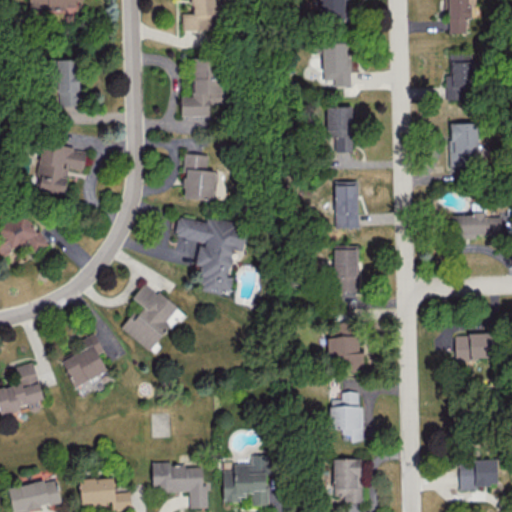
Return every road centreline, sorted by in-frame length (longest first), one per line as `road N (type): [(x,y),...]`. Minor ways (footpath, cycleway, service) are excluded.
road 1 (residential): [(397,0),(412,511)]
road 2 (residential): [(127,0),(129,214),(86,277),(50,304),(0,316)]
